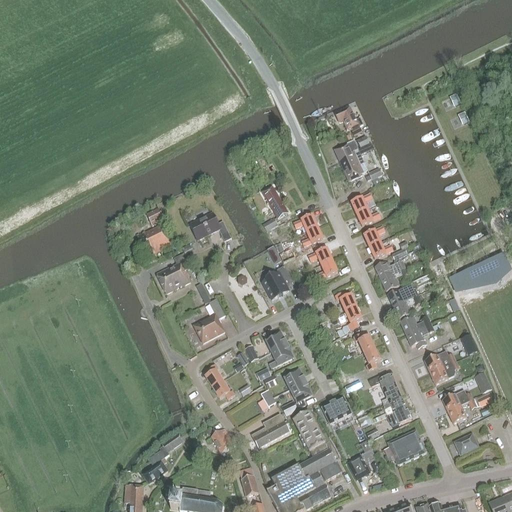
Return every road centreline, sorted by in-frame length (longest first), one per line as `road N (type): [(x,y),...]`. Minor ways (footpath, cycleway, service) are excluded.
road 1 (tertiary): [(359,274),(261,62),(207,0)]
road 2 (tertiary): [(455,485),(359,274)]
road 3 (residential): [(268,511),(256,472),(189,366)]
road 4 (residential): [(248,334),(359,274)]
